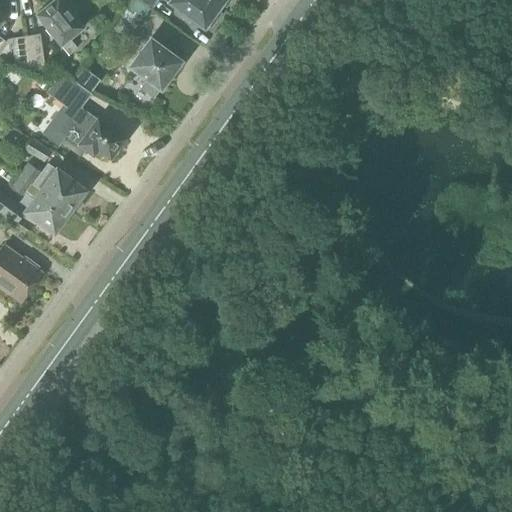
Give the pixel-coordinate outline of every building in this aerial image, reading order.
[(63,0),(63,1),(62,0),(54,0),(37,14),(69,55),(77,48),(70,39),(84,27),(73,14),(78,10),(69,0),(63,0)] [(156,14),(163,2),(160,0),(136,0),(156,14)] [(221,12),(223,9),(209,0),(170,0),(168,3),(185,14),(183,18),(193,25),(195,21),(209,30),(211,27),(215,29),(225,15),(221,12)] [(209,0),(223,9),(226,6),(229,9),(235,0),(209,0)] [(26,36),(31,69),(46,74),(40,34),(26,36)] [(16,64),(31,69),(26,36),(12,39),(16,64)] [(141,88),(154,98),(162,88),(181,63),(176,59),(179,54),(155,36),(132,66),(148,78),(141,88)] [(84,68),(74,82),(91,94),(101,80),(84,68)] [(59,106),(61,107),(50,122),(94,154),(98,148),(111,157),(124,139),(81,107),(91,94),(74,82),(61,72),(47,91),(62,102),(59,106)] [(50,150),(31,139),(24,151),(42,163),(50,150)] [(28,163),(19,175),(33,184),(42,191),(70,211),(85,191),(57,170),(48,183),(38,177),(42,172),(28,163)] [(55,232),(70,211),(42,191),(33,184),(19,175),(11,186),(24,196),(26,193),(35,200),(27,212),(28,213),(29,217),(35,222),(41,222),(55,232)] [(25,256),(22,257),(5,245),(0,252),(0,287),(22,303),(43,272),(41,270),(41,267),(25,256)]
